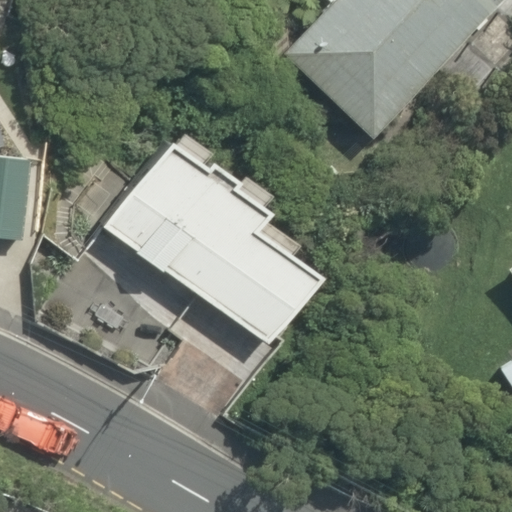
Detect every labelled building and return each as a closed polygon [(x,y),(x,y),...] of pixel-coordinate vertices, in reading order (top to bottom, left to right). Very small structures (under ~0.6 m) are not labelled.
[(326,0),(327,1),(279,50),(367,135),(415,85),(455,124),(511,65),(511,35),(487,11),(498,0),(326,0)] [(256,202),(268,185),(162,111),(88,218),(257,335),(319,245),(256,202)] [(511,259),(503,265),(511,279),(511,259)] [(66,261),(28,321),(139,389),(176,330),(66,261)] [(250,358),(196,327),(165,381),(220,412),(250,358)]
